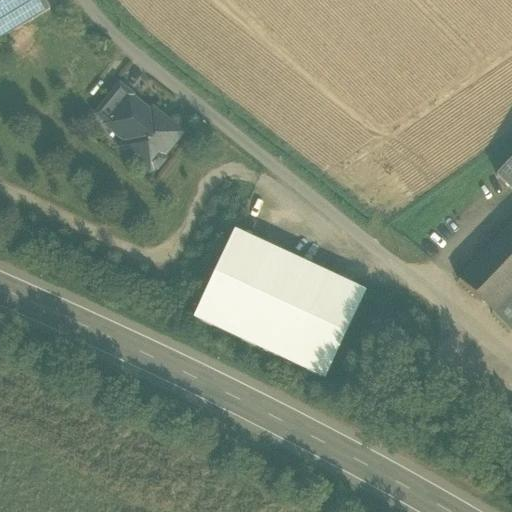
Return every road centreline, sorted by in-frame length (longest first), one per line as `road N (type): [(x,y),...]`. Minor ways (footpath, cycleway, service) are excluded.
road 1 (unclassified): [(86,0),(117,39),(511,360)]
road 2 (secondary): [(0,289),(213,388),(444,511)]
